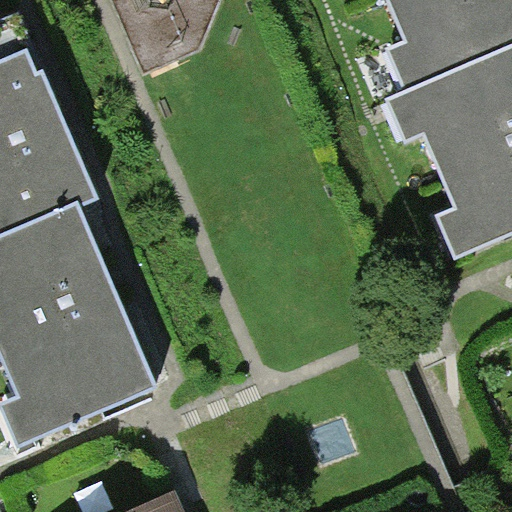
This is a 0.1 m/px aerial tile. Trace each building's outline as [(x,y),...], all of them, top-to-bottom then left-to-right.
[(406,105),(511,59),(511,0),(384,0),(408,55),(388,63),(406,105)] [(0,242),(81,209),(98,203),(64,119),(46,74),(37,77),(28,56),(0,67),(0,242)] [(454,262),(511,236),(511,59),(406,105),(388,113),(403,148),(425,138),(459,217),(438,226),(454,262)] [(16,447),(155,390),(110,279),(81,209),(0,242),(0,351),(21,402),(1,410),(16,447)] [(180,511),(176,500),(147,511),(180,511)]
